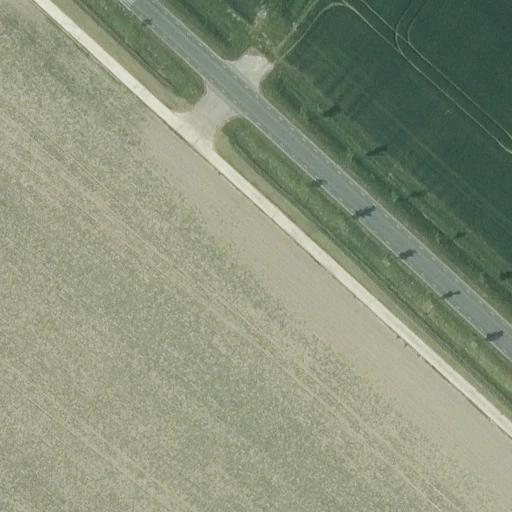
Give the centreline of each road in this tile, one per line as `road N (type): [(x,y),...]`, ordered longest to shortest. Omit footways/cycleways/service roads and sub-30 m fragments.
road 1 (track): [(511,430),(40,0)]
road 2 (secondary): [(511,344),(137,0)]
